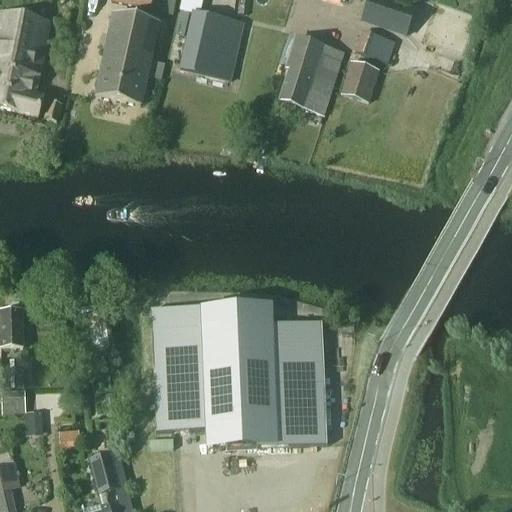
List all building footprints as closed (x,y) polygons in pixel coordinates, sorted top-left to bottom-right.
[(150,13),(153,0),(111,0),(111,5),(150,13)] [(172,18),(175,2),(165,0),(163,0),(160,15),(172,18)] [(369,2),(360,26),(405,42),(414,18),(416,11),(402,7),(400,13),(369,2)] [(0,112),(38,122),(42,102),(34,100),(49,25),(0,14),(0,112)] [(229,85),(242,29),(191,17),(178,73),(229,85)] [(140,110),(157,27),(112,18),(94,100),(140,110)] [(386,66),(393,46),(360,35),(354,55),(386,66)] [(322,119),(342,57),(295,41),(285,72),(288,73),(278,105),(322,119)] [(367,106),(377,75),(350,66),(340,98),(367,106)] [(58,125),(63,108),(47,104),(43,121),(58,125)] [(155,436),(171,435),(225,433),(226,452),(256,451),(256,452),(327,449),(321,327),(252,330),(251,311),(220,312),(220,311),(150,314),(155,436)] [(0,352),(23,352),(22,315),(0,315),(0,352)] [(1,418),(24,417),(23,395),(1,396),(1,418)] [(79,435),(58,436),(60,453),(80,451),(79,435)] [(118,492),(109,457),(89,462),(98,497),(118,492)] [(14,511),(10,495),(19,489),(13,468),(0,470),(0,511),(14,511)]
